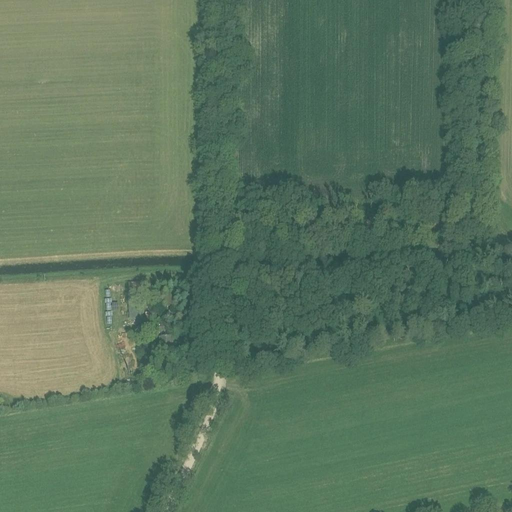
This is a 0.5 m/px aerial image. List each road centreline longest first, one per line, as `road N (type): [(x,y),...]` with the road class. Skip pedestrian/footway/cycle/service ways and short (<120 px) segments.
road 1 (track): [(220,253),(211,408),(163,511)]
road 2 (track): [(225,0),(220,253)]
